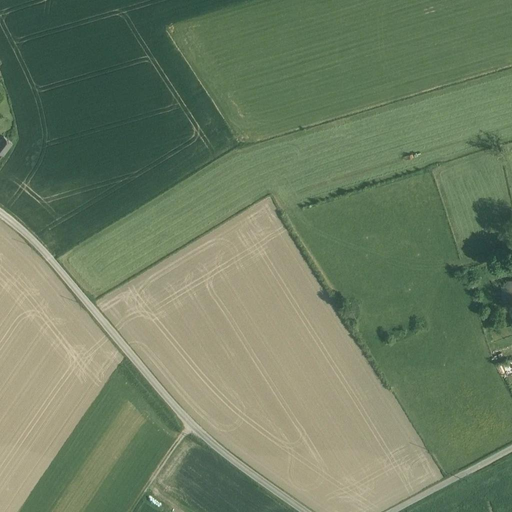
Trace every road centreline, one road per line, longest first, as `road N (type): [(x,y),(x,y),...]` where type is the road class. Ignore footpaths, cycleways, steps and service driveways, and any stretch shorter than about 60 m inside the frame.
road 1 (unclassified): [(305,511),(200,440),(33,243),(0,215)]
road 2 (unclassified): [(391,511),(511,451)]
